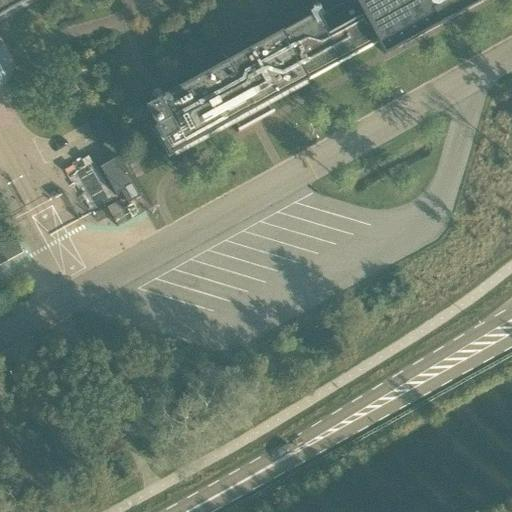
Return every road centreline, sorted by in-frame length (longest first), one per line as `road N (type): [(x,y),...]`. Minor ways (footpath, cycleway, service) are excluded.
road 1 (unclassified): [(0,335),(462,78)]
road 2 (unclassified): [(462,78),(464,110),(431,217),(219,333)]
road 3 (secondary): [(188,511),(511,333)]
